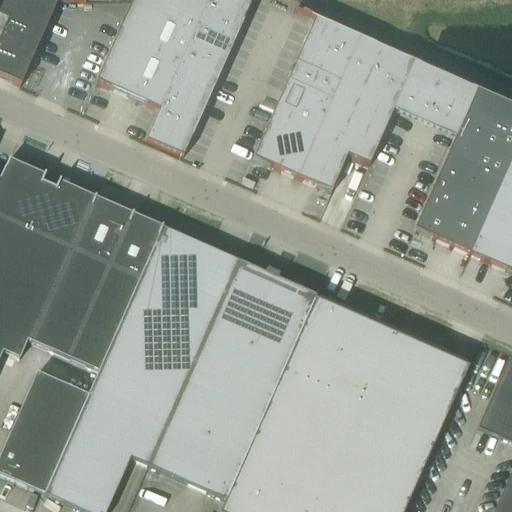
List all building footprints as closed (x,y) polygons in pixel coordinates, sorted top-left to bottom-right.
[(144,144),(181,161),(252,1),(131,4),(95,86),(158,114),(144,144)] [(0,81),(19,90),(56,5),(0,6),(0,81)] [(511,110),(413,67),(314,23),(260,144),(259,144),(251,162),(269,170),(329,196),(346,160),(367,170),(392,115),(454,143),(421,216),(420,215),(412,234),(430,242),(431,241),(511,277),(511,110)] [(0,358),(1,355),(0,354),(0,327),(28,340),(36,322),(106,353),(96,376),(45,353),(0,455),(0,480),(42,499),(161,232),(161,230),(160,229),(159,230),(131,218),(132,217),(130,216),(130,218),(94,202),(95,200),(93,200),(92,201),(58,186),(59,185),(57,184),(54,193),(40,187),(44,178),(42,177),(42,179),(9,164),(9,163),(8,162),(0,179),(0,358)] [(314,300),(161,232),(42,499),(71,511),(106,511),(129,463),(224,505),(312,304),(314,300)] [(390,310),(409,319),(413,311),(394,301),(390,310)] [(220,511),(404,511),(466,372),(312,304),(224,505),(220,511)] [(511,447),(511,466),(492,511),(511,511),(511,364),(506,362),(475,432),(511,447)]
